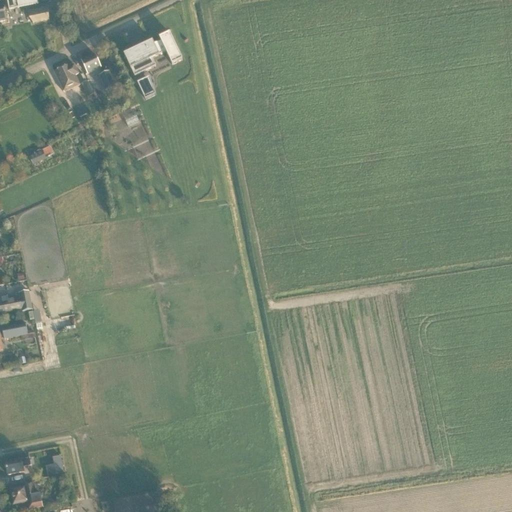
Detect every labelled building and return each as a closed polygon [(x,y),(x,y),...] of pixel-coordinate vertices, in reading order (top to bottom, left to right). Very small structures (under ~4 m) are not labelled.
[(0,0),(0,22),(7,21),(3,0),(7,0),(9,8),(37,2),(37,0),(0,0)] [(33,24),(50,21),(50,20),(49,20),(47,10),(49,10),(49,8),(29,12),(29,13),(31,13),(33,24)] [(161,42),(154,44),(153,42),(124,55),(135,77),(156,67),(152,59),(166,52),(172,66),(183,61),(170,34),(160,39),(161,42)] [(100,67),(95,55),(82,61),(88,74),(95,70),(95,69),(100,67)] [(79,73),(75,66),(71,68),(70,67),(56,73),(65,92),(80,85),(75,75),(79,73)] [(116,87),(109,72),(99,76),(105,91),(116,87)] [(147,78),(137,83),(145,100),(155,95),(147,78)] [(94,95),(87,82),(81,85),(88,98),(94,95)] [(87,115),(85,109),(77,113),(80,118),(87,115)] [(54,155),(51,147),(43,151),(46,158),(54,155)] [(46,160),(43,152),(30,157),(33,166),(46,160)] [(7,296),(9,302),(0,304),(0,314),(22,310),(22,312),(33,310),(29,292),(7,296)] [(21,337),(26,336),(26,333),(24,323),(0,327),(2,334),(0,334),(0,351),(1,352),(0,343),(0,338),(3,338),(3,340),(21,337)] [(30,457),(20,459),(5,462),(8,476),(24,473),(23,468),(32,466),(30,457)] [(64,473),(63,465),(62,465),(55,467),(46,468),(48,476),(56,474),(64,473)] [(37,483),(32,484),(23,485),(24,488),(10,491),(13,506),(27,503),(28,510),(42,508),(40,495),(37,483)] [(70,502),(68,497),(56,501),(57,506),(70,502)]
